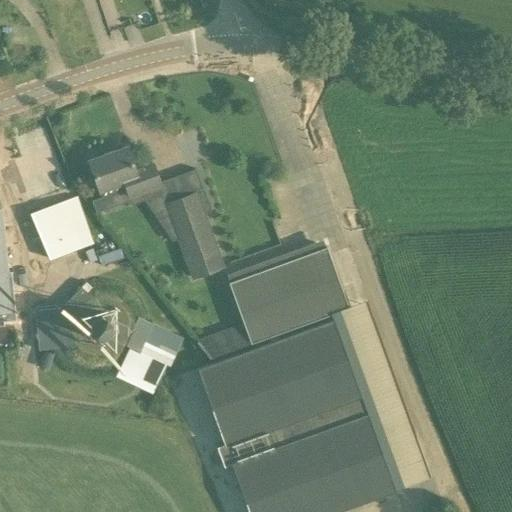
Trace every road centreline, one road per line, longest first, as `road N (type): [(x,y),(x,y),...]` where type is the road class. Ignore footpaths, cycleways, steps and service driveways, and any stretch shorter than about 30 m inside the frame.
road 1 (unclassified): [(457,501),(292,50)]
road 2 (tertiary): [(0,107),(115,66),(178,51),(240,49)]
road 3 (tertiary): [(511,80),(391,63)]
